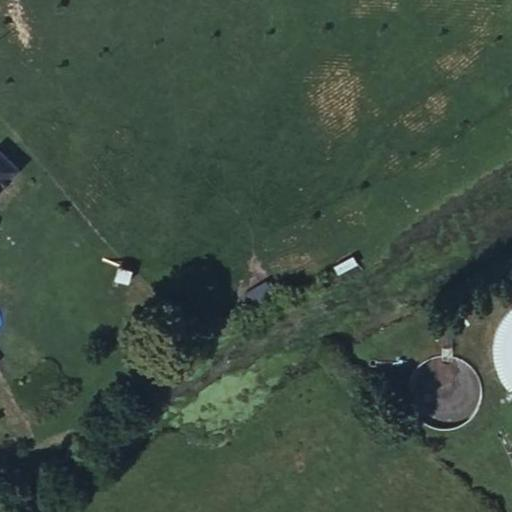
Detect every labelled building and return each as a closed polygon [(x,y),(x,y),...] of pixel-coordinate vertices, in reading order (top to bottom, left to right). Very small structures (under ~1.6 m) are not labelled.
[(0,215),(31,185),(7,163),(0,171),(0,215)] [(511,306),(508,311),(504,316),(501,322),(498,327),(496,334),(494,340),(494,347),(494,353),(494,360),(496,366),(498,372),(501,378),(504,384),(509,389),(511,392),(511,306)] [(0,321),(0,353),(16,337),(0,321)] [(16,337),(0,353),(0,355),(4,360),(21,342),(16,337)] [(4,360),(0,355),(0,387),(14,373),(4,360)]
